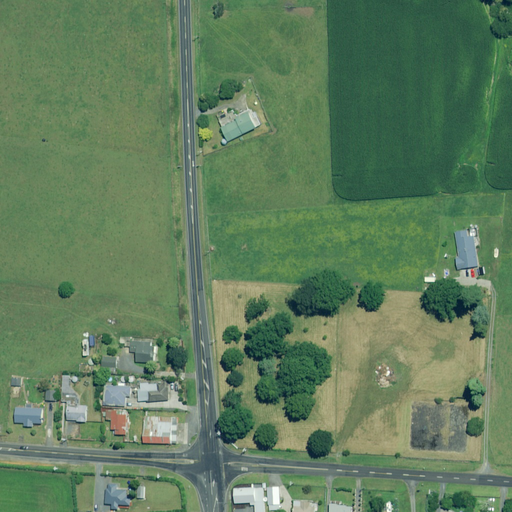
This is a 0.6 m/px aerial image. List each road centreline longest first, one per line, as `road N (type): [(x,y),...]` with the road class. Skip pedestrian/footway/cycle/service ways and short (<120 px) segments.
road 1 (secondary): [(185,0),(212,462)]
road 2 (unclassified): [(212,462),(511,482)]
road 3 (tertiary): [(212,462),(0,449)]
